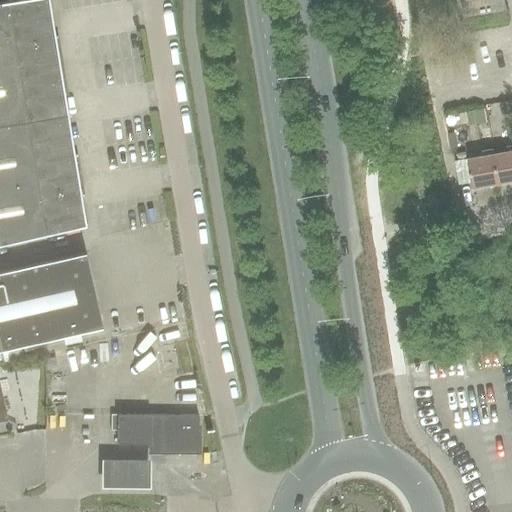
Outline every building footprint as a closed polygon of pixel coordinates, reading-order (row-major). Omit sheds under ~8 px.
[(48,0),(32,0),(0,5),(0,246),(86,228),(48,0)] [(462,0),(465,14),(508,7),(506,0),(462,0)] [(509,103),(501,104),(503,115),(511,113),(509,103)] [(484,108),(474,110),(476,124),(487,122),(484,108)] [(511,181),(511,145),(508,146),(509,152),(495,154),(494,149),(493,149),(499,184),(511,181)] [(499,184),(493,149),(483,151),(484,156),(469,159),(474,189),(499,184)] [(0,351),(102,329),(86,254),(0,273),(0,351)] [(198,414),(111,413),(111,429),(117,429),(117,442),(149,443),(149,450),(198,450),(198,414)] [(150,460),(102,460),(102,478),(102,488),(150,488),(150,479),(150,460)]
